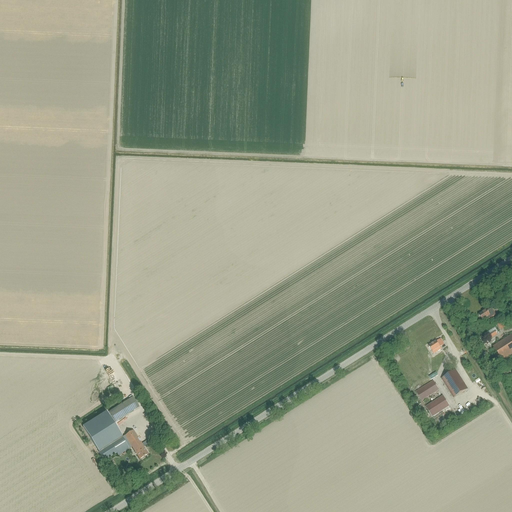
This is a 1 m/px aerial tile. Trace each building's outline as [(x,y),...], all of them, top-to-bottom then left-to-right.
[(482,320),(486,318),(488,321),(496,315),(491,307),(487,310),(486,310),(479,315),(482,320)] [(511,335),(493,346),(502,361),(511,354),(511,335)] [(440,347),(442,345),(439,340),(436,342),(436,341),(429,346),(432,352),(436,350),(437,352),(441,349),(440,347)] [(456,370),(442,379),(454,397),(468,389),(456,370)] [(421,401),(439,390),(433,381),(416,392),(421,401)] [(435,422),(452,411),(443,396),(426,407),(435,422)] [(134,411),(139,408),(133,397),(108,412),(115,423),(134,411)] [(99,452),(122,437),(112,422),(89,437),(99,452)] [(132,447),(140,459),(148,454),(133,430),(122,437),(99,452),(104,461),(123,449),(125,452),(129,449),(132,447)]
